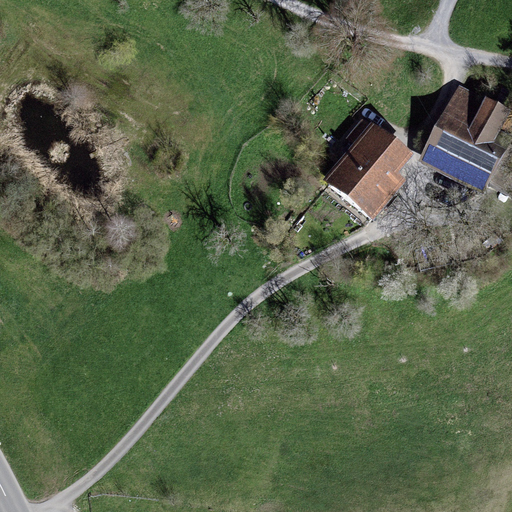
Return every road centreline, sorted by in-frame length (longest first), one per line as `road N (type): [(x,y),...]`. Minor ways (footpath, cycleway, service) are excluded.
road 1 (track): [(350,251),(204,352),(45,511)]
road 2 (track): [(435,46),(369,35),(278,0)]
